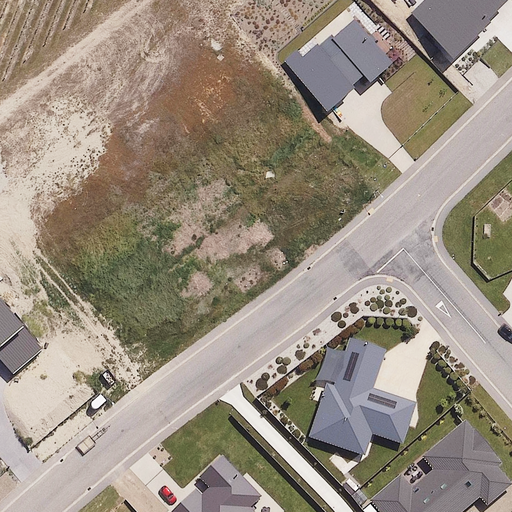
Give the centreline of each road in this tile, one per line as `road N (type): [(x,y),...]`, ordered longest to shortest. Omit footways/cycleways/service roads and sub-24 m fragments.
road 1 (residential): [(389,232),(98,452),(36,511)]
road 2 (residential): [(389,232),(511,372)]
road 3 (residential): [(511,109),(389,232)]
